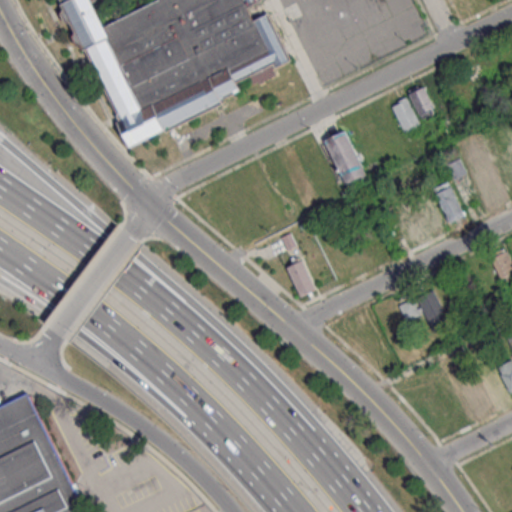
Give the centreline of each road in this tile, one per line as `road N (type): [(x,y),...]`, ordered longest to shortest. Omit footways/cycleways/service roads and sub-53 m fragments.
road 1 (motorway): [(358,511),(266,408),(131,286),(0,193)]
road 2 (tertiary): [(463,511),(368,394),(149,206)]
road 3 (motorway): [(373,511),(358,476),(298,404),(85,214)]
road 4 (residential): [(149,206),(196,171),(511,14)]
road 5 (motorway): [(0,247),(131,343),(252,464)]
road 6 (motorway): [(0,283),(82,338),(204,440),(252,464)]
road 7 (tertiary): [(149,206),(42,79),(0,9)]
road 8 (tertiary): [(34,364),(171,450),(230,511)]
road 9 (residential): [(511,218),(296,326)]
road 10 (tertiary): [(52,338),(125,237)]
